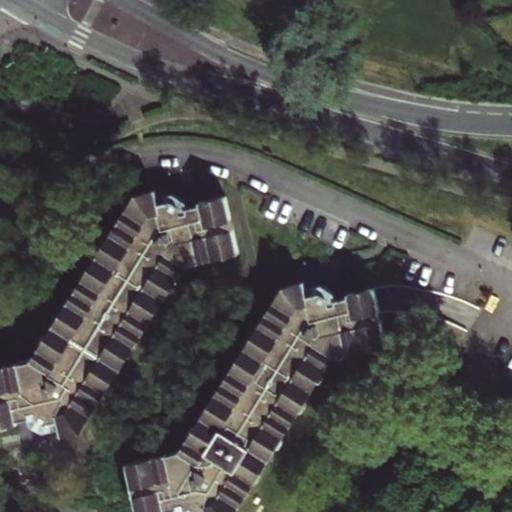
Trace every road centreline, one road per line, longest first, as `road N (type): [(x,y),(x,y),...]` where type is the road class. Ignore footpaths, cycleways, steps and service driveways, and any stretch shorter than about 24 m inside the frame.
road 1 (tertiary): [(15,0),(178,74),(511,174)]
road 2 (tertiary): [(511,125),(428,118),(283,81),(140,8)]
